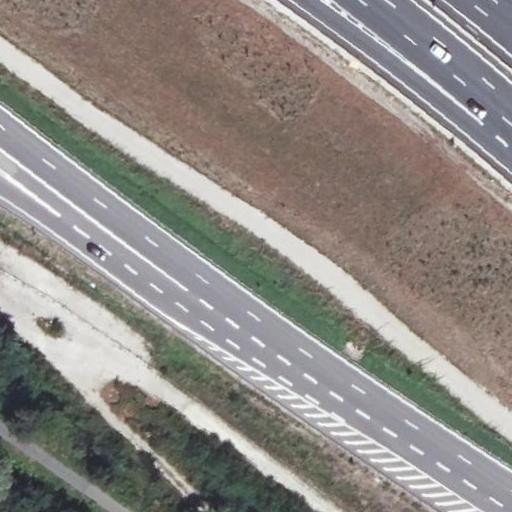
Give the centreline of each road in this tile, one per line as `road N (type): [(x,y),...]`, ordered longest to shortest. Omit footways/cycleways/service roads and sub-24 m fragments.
road 1 (track): [(511,425),(289,244),(180,177),(0,44)]
road 2 (trunk): [(0,132),(353,417)]
road 3 (trunk): [(0,184),(353,417)]
road 4 (track): [(0,300),(53,324),(333,511)]
road 5 (track): [(202,511),(53,324)]
road 6 (trunk): [(353,417),(497,511)]
